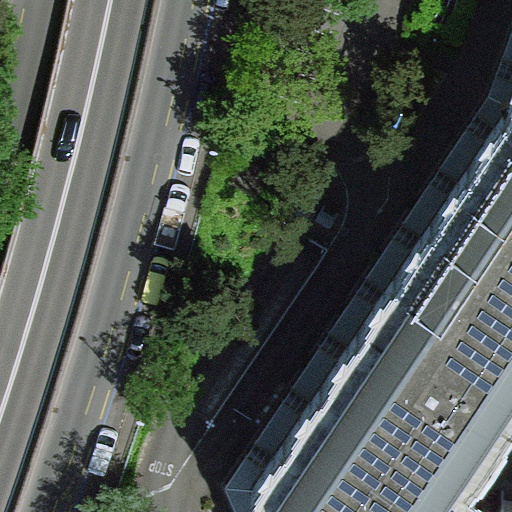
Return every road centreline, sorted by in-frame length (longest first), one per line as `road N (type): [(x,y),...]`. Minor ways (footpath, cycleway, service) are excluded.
road 1 (primary): [(43,511),(152,148),(184,0)]
road 2 (primary): [(112,0),(0,422)]
road 3 (primary): [(42,0),(0,167)]
